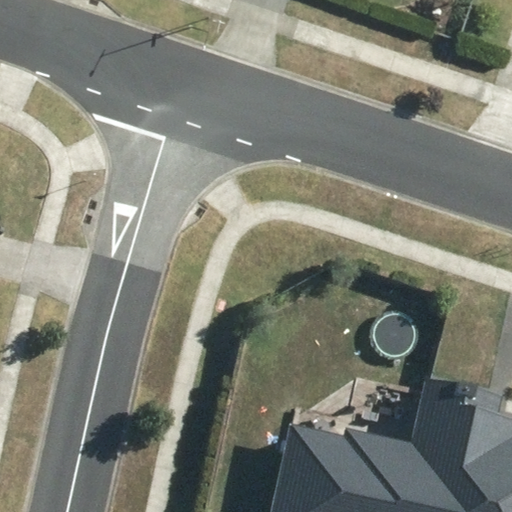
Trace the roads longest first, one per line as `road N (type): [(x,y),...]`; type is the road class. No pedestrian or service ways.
road 1 (residential): [(64,511),(103,333),(180,90)]
road 2 (residential): [(511,195),(180,90)]
road 3 (residential): [(180,90),(0,33)]
